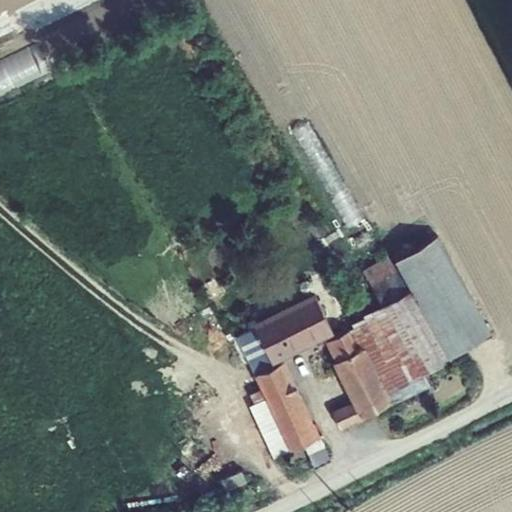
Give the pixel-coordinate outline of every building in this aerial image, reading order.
[(0,97),(50,74),(35,43),(0,59),(0,97)] [(414,255),(471,350),(511,329),(511,327),(457,234),(414,255)] [(414,255),(387,269),(406,301),(443,364),(471,350),(414,255)] [(334,290),(274,320),(276,325),(262,332),(311,440),(322,434),(335,460),(353,452),(341,426),(334,430),(296,351),(364,317),(349,288),(337,295),(334,290)] [(406,301),(367,324),(375,340),(383,336),(409,392),(450,375),(446,369),(443,364),(406,301)] [(367,324),(351,331),(359,347),(354,350),(374,391),(352,402),(359,418),(409,392),(383,336),(375,340),(367,324)]
